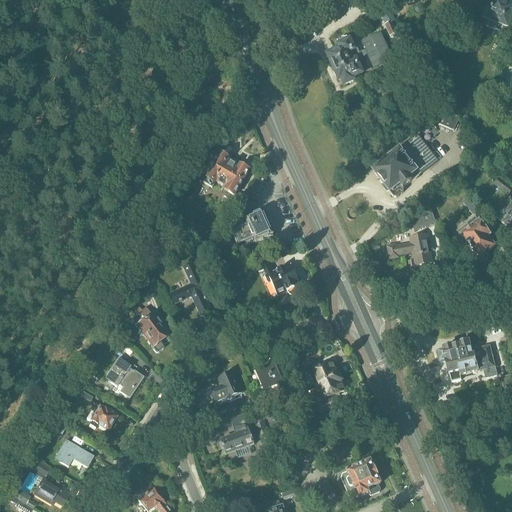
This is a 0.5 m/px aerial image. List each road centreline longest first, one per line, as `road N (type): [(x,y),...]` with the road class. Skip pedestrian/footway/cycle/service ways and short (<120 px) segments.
road 1 (primary): [(360,319),(251,68)]
road 2 (track): [(0,34),(60,25),(116,50),(151,82),(229,94),(239,78)]
road 3 (residential): [(157,419),(185,370),(226,339),(360,319)]
road 4 (primary): [(445,511),(360,319)]
road 5 (residential): [(360,319),(511,285)]
